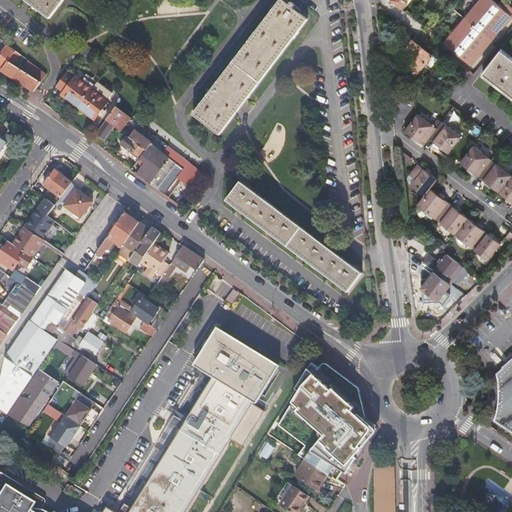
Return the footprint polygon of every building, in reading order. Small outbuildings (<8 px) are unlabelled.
[(64,0),(63,0),(24,0),(28,2),(49,19),(64,0)] [(282,0),(280,0),(193,114),(219,135),(240,108),(307,20),(293,9),(295,5),(291,2),(289,5),(282,0)] [(387,0),(401,11),(406,4),(403,2),(404,0),(387,0)] [(492,42),(511,18),(511,16),(492,0),(481,0),(466,19),(445,44),(471,66),(492,42)] [(424,49),(427,44),(416,35),(396,61),(415,76),(425,63),(431,67),(437,59),(424,49)] [(0,67),(2,68),(15,51),(7,45),(0,55),(0,54),(0,67)] [(95,51),(89,46),(85,51),(91,56),(95,51)] [(511,56),(502,49),(484,72),(511,93),(511,56)] [(2,68),(0,70),(34,91),(47,75),(28,60),(21,70),(14,66),(21,55),(15,51),(2,68)] [(443,99),(464,73),(451,62),(425,95),(438,105),(443,99)] [(68,71),(55,89),(63,95),(76,77),(68,71)] [(63,95),(78,107),(92,90),(98,83),(86,74),(81,80),(76,77),(63,95)] [(92,90),(78,107),(95,120),(108,102),(92,90)] [(113,127),(118,130),(120,126),(118,125),(124,118),(127,119),(128,117),(116,107),(106,121),(113,127)] [(415,114),(403,130),(411,136),(422,144),(428,138),(446,153),(460,137),(441,122),(435,129),(415,114)] [(106,121),(95,134),(103,141),(113,127),(106,121)] [(136,163),(131,169),(131,170),(141,178),(156,188),(171,169),(175,164),(137,135),(132,141),(145,151),(139,159),(136,163)] [(145,151),(132,141),(126,136),(120,144),(132,153),(129,157),(136,163),(139,159),(145,151)] [(511,177),(472,146),(459,162),(511,204),(511,177)] [(191,185),(201,173),(173,152),(171,154),(175,158),(174,160),(184,169),(179,175),(191,185)] [(438,178),(419,163),(410,174),(416,178),(411,185),(424,195),(430,187),(438,178)] [(72,184),(72,183),(55,170),(50,178),(49,178),(44,185),(51,189),(45,198),(56,205),(59,202),(72,184)] [(189,188),(191,185),(179,175),(177,178),(189,188)] [(361,273),(240,182),(226,201),(347,293),(361,273)] [(79,189),(72,184),(59,202),(74,212),(74,216),(78,218),(81,218),(82,218),(93,202),(83,194),(78,190),(79,189)] [(424,195),(417,204),(488,261),(501,244),(430,187),(424,195)] [(41,238),(53,220),(48,216),(56,205),(45,198),(25,227),(41,238)] [(140,223),(125,213),(89,265),(91,266),(93,264),(96,266),(98,263),(95,261),(98,256),(103,256),(106,251),(109,250),(115,242),(123,248),(125,245),(140,223)] [(149,229),(140,223),(125,245),(134,251),(141,241),(149,229)] [(44,243),(45,241),(41,238),(25,227),(13,245),(25,253),(33,259),(44,243)] [(151,227),(149,229),(141,241),(145,244),(136,258),(142,262),(150,251),(153,245),(161,234),(156,230),(151,227)] [(12,270),(25,253),(13,245),(9,242),(0,253),(0,265),(2,267),(4,265),(12,270)] [(150,251),(142,262),(139,267),(136,271),(151,282),(156,275),(162,279),(164,276),(165,274),(166,272),(170,266),(164,262),(169,255),(153,245),(150,251)] [(192,252),(184,246),(176,257),(183,262),(191,267),(197,272),(204,261),(192,252)] [(430,256),(425,263),(435,272),(451,285),(464,268),(463,266),(448,255),(441,264),(430,256)] [(175,260),(170,266),(166,272),(165,274),(167,276),(171,270),(173,271),(179,262),(175,260)] [(191,267),(183,262),(180,267),(187,272),(191,267)] [(91,266),(89,265),(84,272),(91,276),(96,269),(91,266)] [(66,270),(29,324),(17,342),(7,356),(27,369),(38,352),(40,353),(58,327),(57,325),(86,283),(66,270)] [(446,292),(451,285),(435,272),(430,279),(422,280),(424,304),(436,304),(439,301),(444,305),(451,296),(446,292)] [(36,296),(40,290),(29,282),(25,288),(36,296)] [(21,318),(36,296),(25,288),(17,283),(2,305),(21,318)] [(99,304),(89,298),(73,321),(72,322),(65,332),(63,336),(60,340),(64,343),(66,344),(71,336),(79,325),(82,327),(93,313),(99,304)] [(146,323),(157,331),(163,322),(154,316),(159,309),(142,298),(134,310),(131,308),(129,311),(146,323)] [(120,306),(115,302),(104,318),(103,321),(109,325),(110,322),(126,332),(135,319),(119,307),(120,306)] [(12,331),(21,318),(2,305),(0,303),(0,330),(8,336),(12,331)] [(29,324),(21,318),(12,331),(8,336),(17,342),(29,324)] [(157,331),(146,323),(142,330),(153,337),(157,331)] [(254,400),(256,401),(279,363),(216,326),(210,336),(203,348),(195,362),(213,374),(216,369),(200,359),(217,330),(242,345),(241,346),(254,354),(255,352),(275,364),(254,400)] [(6,339),(8,336),(0,330),(0,338),(4,342),(6,339)] [(187,511),(232,437),(254,400),(275,364),(255,352),(254,354),(241,346),(242,345),(217,330),(200,359),(216,369),(213,374),(213,375),(186,420),(182,428),(132,511),(125,511),(111,503),(105,511),(187,511)] [(104,344),(88,334),(84,340),(80,338),(78,341),(76,344),(88,351),(87,353),(91,356),(94,358),(104,344)] [(78,341),(71,336),(66,344),(68,346),(73,350),(88,360),(91,356),(87,353),(88,351),(76,344),(78,341)] [(203,348),(210,336),(205,336),(201,344),(203,348)] [(64,343),(60,340),(44,364),(47,366),(52,360),(53,360),(64,343)] [(88,360),(73,350),(68,346),(64,351),(73,357),(74,356),(81,360),(78,364),(74,361),(66,374),(84,386),(97,366),(88,360)] [(511,357),(502,366),(503,368),(496,374),(497,380),(498,385),(499,391),(499,397),(499,403),(498,409),(496,415),(494,420),(511,432),(511,357)] [(375,428),(363,421),(364,419),(361,385),(360,384),(333,361),(331,359),(329,358),(327,358),(326,359),(323,363),(315,359),(296,390),(300,392),(279,427),(306,446),(299,456),(305,460),(314,465),(322,471),(328,474),(338,481),(347,465),(358,453),(363,447),(366,442),(369,437),(375,428)] [(59,383),(40,370),(24,392),(31,397),(29,399),(21,397),(9,415),(13,418),(14,418),(20,409),(34,419),(59,383)] [(254,400),(232,437),(242,444),(264,406),(256,401),(254,400)] [(165,418),(182,428),(186,420),(164,407),(157,419),(162,422),(165,418)] [(14,418),(30,426),(34,419),(20,409),(14,418)] [(67,448),(81,427),(66,417),(51,438),(67,448)] [(314,465),(305,460),(296,476),(318,489),(328,474),(322,471),(314,465)] [(12,476),(7,484),(19,492),(24,484),(28,487),(24,494),(37,502),(38,500),(42,494),(12,476)] [(0,495),(0,511),(30,511),(37,502),(24,494),(28,487),(24,484),(19,492),(7,484),(0,495)] [(309,496),(294,486),(280,506),(289,511),(302,511),(304,509),(301,507),(309,496)] [(38,500),(37,502),(30,511),(61,511),(60,510),(60,509),(59,509),(59,508),(58,508),(57,507),(56,506),(55,505),(54,505),(54,504),(53,504),(52,503),(51,503),(50,502),(49,502),(48,501),(47,501),(46,501),(45,501),(44,501),(43,500),(42,500),(41,500),(40,500),(39,500),(38,500)]
